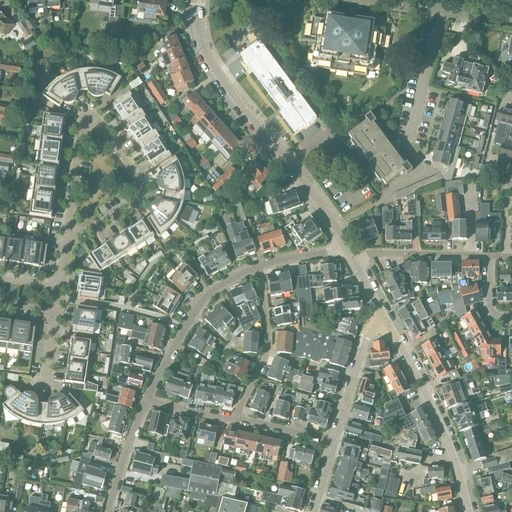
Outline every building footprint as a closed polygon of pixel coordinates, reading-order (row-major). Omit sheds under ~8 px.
[(27,0),(29,11),(46,9),(45,0),(20,0),(21,0),(25,0),(27,0)] [(45,0),(46,9),(60,7),(59,0),(45,0)] [(119,44),(123,17),(116,16),(116,5),(114,5),(114,0),(91,0),(91,4),(112,8),(110,17),(111,17),(110,22),(115,22),(111,43),(119,44)] [(165,17),(167,2),(152,0),(140,0),(140,2),(139,2),(138,9),(139,9),(138,13),(145,14),(145,18),(156,20),(157,16),(165,17)] [(72,10),(64,10),(64,22),(71,23),(72,10)] [(15,25),(0,12),(0,31),(5,36),(15,25)] [(347,23),(345,31),(343,31),(345,17),(326,14),(325,20),(313,18),(310,37),(316,38),(312,61),(318,62),(317,68),(367,76),(368,70),(374,71),(377,47),(383,48),(386,29),(374,27),(375,22),(356,19),(354,32),(351,32),(352,24),(352,23),(352,22),(351,22),(350,21),(349,21),(348,22),(347,22),(347,23)] [(29,17),(24,20),(31,30),(36,27),(29,17)] [(31,30),(24,20),(17,24),(23,34),(21,35),(25,40),(32,35),(30,31),(31,30)] [(167,53),(180,48),(176,36),(162,41),(167,53)] [(35,45),(31,39),(24,43),(28,50),(35,45)] [(316,119),(259,42),(241,56),(283,113),(281,115),(295,133),(304,126),(305,127),(316,119)] [(171,64),(185,59),(180,48),(167,53),(171,64)] [(171,78),(189,70),(185,59),(171,64),(167,66),(171,78)] [(481,95),(488,69),(471,64),(471,66),(464,65),(465,63),(462,63),(463,61),(455,59),(453,67),(445,65),(443,72),(451,74),(449,82),(468,87),(467,91),(481,95)] [(1,63),(0,67),(0,70),(20,73),(21,66),(1,63)] [(145,67),(139,71),(142,75),(148,71),(145,67)] [(83,92),(78,69),(78,71),(77,72),(70,74),(66,76),(60,79),(58,80),(57,78),(57,79),(74,102),(75,101),(75,100),(76,99),(76,98),(76,97),(76,96),(76,95),(75,95),(75,94),(77,93),(83,92)] [(95,97),(96,97),(101,69),(100,71),(99,71),(92,70),(88,70),(80,71),(79,71),(78,69),(83,92),(89,90),(91,91),(91,92),(91,93),(92,94),(92,95),(93,96),(94,97),(95,97)] [(101,69),(96,97),(97,97),(98,97),(99,97),(100,96),(101,96),(102,95),(102,94),(103,93),(105,93),(110,97),(122,79),(120,78),(113,75),(110,73),(102,71),(101,71),(101,69)] [(194,82),(189,70),(171,78),(177,93),(188,89),(187,85),(194,82)] [(152,77),(145,81),(148,85),(154,81),(152,77)] [(73,102),(74,102),(57,79),(58,80),(57,81),(51,86),(48,89),(44,95),(43,97),(60,108),(64,102),(66,101),(66,102),(67,103),(69,103),(70,103),(71,103),(72,103),(73,103),(73,102)] [(147,86),(160,106),(168,101),(154,81),(148,85),(147,86)] [(493,98),(496,89),(490,87),(487,96),(493,98)] [(116,109),(120,115),(137,104),(130,93),(115,103),(118,108),(116,109)] [(181,105),(184,103),(192,112),(202,102),(194,93),(189,97),(186,94),(178,101),(181,105)] [(447,105),(446,111),(463,115),(469,117),(472,106),(450,100),(449,105),(447,105)] [(211,111),(202,102),(192,112),(196,116),(190,121),(194,126),(200,121),(211,111)] [(126,120),(129,125),(144,114),(137,104),(120,115),(124,121),(126,120)] [(511,126),(511,112),(502,110),(499,123),(507,125),(511,126)] [(204,134),(219,120),(211,111),(200,121),(205,126),(201,130),(204,134)] [(444,121),(460,126),(463,115),(446,111),(444,116),(445,117),(444,121)] [(130,130),(134,136),(151,125),(144,114),(129,125),(132,129),(130,130)] [(367,121),(348,135),(352,140),(350,142),(362,157),(364,156),(371,166),(369,167),(380,182),(382,181),(386,186),(405,172),(407,175),(413,171),(407,163),(402,167),(371,126),(376,122),(371,114),(365,118),(367,121)] [(43,128),(62,130),(63,126),(65,126),(66,118),(45,115),(43,128)] [(172,121),(174,125),(181,121),(178,117),(172,121)] [(204,134),(212,143),(227,129),(219,120),(204,134)] [(181,121),(174,125),(177,129),(183,125),(181,121)] [(440,132),(457,136),(460,126),(444,121),(443,126),(442,126),(440,132)] [(139,141),(142,146),(158,135),(151,125),(134,136),(137,142),(139,141)] [(491,127),(485,152),(492,154),(492,155),(493,155),(499,156),(501,157),(508,159),(511,159),(511,141),(509,140),(511,134),(511,132),(510,130),(511,126),(507,125),(505,130),(491,127)] [(41,140),(63,143),(64,135),(61,135),(62,130),(43,128),(41,140)] [(227,129),(212,143),(211,143),(219,152),(224,148),(235,138),(227,129)] [(438,142),(454,146),(457,136),(440,132),(439,137),(440,138),(438,142)] [(143,152),(147,157),(165,146),(158,135),(142,146),(145,150),(143,152)] [(243,148),(235,138),(224,148),(219,152),(219,153),(227,162),(243,148)] [(39,153),(58,155),(59,151),(61,151),(63,143),(41,140),(39,153)] [(194,142),(188,146),(191,150),(197,146),(194,142)] [(460,148),(454,146),(438,142),(437,147),(436,147),(434,152),(451,157),(457,159),(460,148)] [(165,146),(147,157),(151,163),(153,162),(156,167),(172,157),(165,146)] [(443,166),(441,172),(442,175),(441,175),(444,180),(445,182),(451,181),(457,159),(451,157),(434,152),(433,158),(434,158),(433,163),(443,166)] [(37,165),(59,168),(60,160),(58,160),(58,155),(39,153),(37,165)] [(482,165),(479,177),(490,178),(491,176),(494,176),(493,177),(502,178),(508,159),(501,157),(499,156),(495,169),(482,165)] [(158,185),(186,179),(186,178),(184,179),(184,177),(182,170),(180,166),(177,160),(176,158),(158,169),(162,175),(162,177),(161,177),(160,178),(159,179),(158,180),(158,181),(158,182),(158,183),(158,184),(158,185)] [(196,165),(198,169),(208,163),(205,159),(196,165)] [(260,184),(269,176),(262,167),(261,168),(255,161),(247,169),(249,170),(245,173),(246,175),(245,177),(257,191),(262,187),(260,184)] [(9,164),(0,163),(0,172),(8,173),(9,164)] [(208,163),(198,169),(202,167),(204,171),(210,167),(208,163)] [(36,177),(55,180),(56,176),(58,176),(59,168),(37,165),(36,177)] [(219,180),(224,184),(225,185),(237,173),(232,168),(219,180)] [(214,171),(206,179),(212,185),(220,177),(214,171)] [(34,190),(55,193),(57,185),(54,185),(55,180),(36,177),(34,190)] [(186,179),(158,185),(159,187),(160,187),(160,188),(161,188),(163,189),(164,189),(165,191),(163,197),(186,202),(186,201),(184,201),(184,200),(185,192),(185,188),(185,181),(184,179),(186,179)] [(219,180),(211,188),(215,192),(224,184),(219,180)] [(452,240),(467,240),(467,222),(460,222),(457,195),(463,195),(462,181),(445,183),(449,223),(452,222),(452,240)] [(32,202),(51,205),(52,201),(54,201),(55,193),(34,190),(32,202)] [(274,215),(304,205),(302,199),(298,200),(295,192),(269,201),(274,215)] [(445,196),(435,197),(437,214),(447,213),(445,196)] [(186,202),(163,197),(162,203),(161,205),(160,204),(159,204),(157,204),(155,204),(154,205),(154,206),(153,207),(177,223),(176,221),(176,220),(178,218),(187,222),(192,210),(183,206),(184,203),(184,202),(186,202)] [(244,204),(246,210),(263,204),(261,198),(243,203),(244,204)] [(51,210),(51,205),(32,202),(30,215),(52,218),(53,210),(51,210)] [(408,218),(416,218),(415,203),(407,205),(408,218)] [(246,210),(244,204),(238,206),(243,222),(249,220),(246,210)] [(177,223),(153,207),(152,208),(152,209),(152,210),(152,211),(152,212),(153,213),(154,214),(154,215),(153,216),(148,220),(159,237),(161,236),(167,232),(170,229),(174,223),(175,222),(177,223)] [(399,241),(399,228),(392,228),(392,221),(393,221),(393,210),(388,212),(387,207),(382,209),(382,228),(387,228),(387,241),(399,241)] [(302,236),(316,226),(310,217),(296,227),(293,223),(284,229),(290,237),(295,233),(297,236),(300,233),(302,236)] [(372,219),(355,226),(353,227),(357,235),(358,234),(362,243),(378,236),(372,219)] [(136,228),(145,242),(155,236),(144,220),(138,223),(140,225),(136,228)] [(271,222),(266,224),(267,228),(269,234),(275,250),(285,246),(288,248),(291,247),(292,244),(285,235),(282,236),(280,230),(275,232),(273,227),(272,227),(271,222)] [(399,228),(399,241),(412,242),(412,223),(399,222),(399,228)] [(422,228),(422,241),(446,241),(446,235),(444,235),(444,228),(441,228),(441,222),(431,222),(431,228),(422,228)] [(490,222),(476,222),(476,242),(484,242),(484,243),(492,243),(492,235),(490,235),(490,223),(490,222)] [(269,234),(267,228),(266,224),(260,226),(261,230),(261,231),(262,236),(258,238),(263,253),(275,250),(269,234)] [(237,258),(247,255),(240,235),(238,230),(237,225),(230,227),(234,240),(235,240),(237,245),(233,246),(237,258)] [(295,233),(290,237),(296,247),(305,240),(308,244),(322,235),(316,226),(302,236),(300,233),(297,236),(295,233)] [(125,232),(136,248),(145,242),(136,228),(132,230),(131,228),(125,232)] [(240,235),(247,255),(255,252),(249,232),(248,232),(247,229),(245,228),(238,230),(240,235)] [(118,239),(127,254),(136,248),(125,232),(120,235),(121,237),(118,239)] [(223,237),(224,236),(222,232),(217,235),(221,244),(225,242),(223,237)] [(7,259),(10,241),(0,239),(0,260),(1,261),(2,259),(7,259)] [(107,243),(118,260),(127,254),(118,239),(114,242),(113,240),(107,243)] [(20,261),(22,243),(10,241),(7,259),(6,262),(20,264),(20,261)] [(32,265),(35,245),(22,243),(20,261),(25,262),(25,264),(32,265)] [(100,251),(109,266),(118,260),(107,243),(102,247),(103,249),(100,251)] [(35,245),(32,265),(39,266),(39,264),(45,265),(48,247),(35,245)] [(211,256),(220,271),(227,267),(226,266),(230,263),(221,247),(215,250),(217,253),(211,256)] [(100,275),(100,272),(109,266),(100,251),(96,254),(95,252),(89,255),(94,263),(93,265),(92,266),(89,269),(89,271),(88,273),(88,274),(100,275)] [(213,275),(220,271),(211,256),(205,259),(204,256),(198,260),(208,276),(212,274),(213,275)] [(479,261),(463,261),(463,274),(467,274),(467,278),(473,278),(473,274),(479,274),(479,261)] [(177,273),(192,287),(196,283),(194,281),(198,277),(193,273),(196,269),(189,262),(186,266),(184,265),(177,273)] [(411,284),(427,284),(427,264),(411,265),(411,284)] [(444,278),(450,278),(450,264),(431,264),(431,278),(440,278),(440,281),(444,281),(444,278)] [(309,289),(323,287),(323,283),(337,282),(336,272),(340,272),(340,265),(320,268),(321,276),(295,279),(296,290),(309,289)] [(410,274),(404,274),(402,275),(398,268),(391,271),(390,270),(382,274),(381,277),(385,284),(386,284),(395,302),(396,301),(397,304),(410,299),(414,298),(410,284),(410,274)] [(281,273),(277,274),(282,295),(293,292),(288,271),(287,272),(286,270),(282,271),(281,273)] [(80,285),(100,288),(105,289),(107,276),(100,275),(88,274),(88,273),(84,273),(83,279),(81,278),(80,285)] [(187,292),(192,287),(177,273),(169,281),(182,294),(186,290),(187,292)] [(271,297),(282,295),(277,274),(267,276),(271,297)] [(458,283),(460,289),(469,287),(467,281),(458,283)] [(250,284),(240,288),(256,323),(261,320),(253,301),(257,299),(250,284)] [(100,288),(80,285),(78,292),(81,293),(80,298),(98,301),(100,288)] [(460,290),(463,299),(464,306),(465,306),(480,301),(476,285),(469,287),(460,289),(460,290)] [(498,301),(511,302),(511,288),(503,288),(503,285),(500,285),(500,288),(498,288),(498,301)] [(329,303),(335,302),(359,300),(359,299),(357,287),(324,291),(325,303),(328,302),(329,303)] [(164,288),(159,297),(177,308),(180,302),(178,301),(181,297),(164,288)] [(237,307),(241,306),(245,316),(246,316),(247,318),(239,321),(244,332),(256,323),(240,288),(231,292),(237,307)] [(304,300),(311,305),(309,289),(296,290),(298,299),(304,299),(304,300)] [(464,306),(463,299),(460,290),(449,292),(451,300),(452,302),(457,319),(466,313),(465,306),(464,306)] [(439,306),(452,302),(451,300),(449,292),(438,294),(436,294),(437,301),(439,306)] [(174,313),(177,308),(159,297),(153,307),(170,316),(172,312),(174,313)] [(279,307),(284,306),(283,299),(273,301),(275,308),(279,307)] [(299,303),(298,303),(298,308),(299,314),(299,319),(305,318),(312,318),(311,305),(304,300),(304,299),(298,299),(299,303)] [(359,300),(335,302),(329,303),(329,306),(335,305),(335,312),(343,311),(344,314),(351,314),(351,310),(360,309),(362,306),(361,301),(359,300)] [(397,309),(408,329),(430,318),(440,312),(439,306),(437,301),(423,309),(419,301),(411,305),(410,302),(397,309)] [(223,302),(212,313),(227,329),(231,325),(233,326),(235,325),(232,322),(234,320),(225,311),(229,308),(223,302)] [(75,319),(95,322),(97,309),(79,307),(78,312),(76,312),(75,319)] [(274,310),(276,318),(299,314),(298,308),(290,309),(289,308),(274,310)] [(465,321),(469,328),(481,322),(474,310),(471,312),(472,314),(463,318),(459,320),(460,323),(465,321)] [(120,313),(118,328),(132,331),(134,332),(136,327),(136,326),(132,325),(134,316),(120,313)] [(205,319),(216,331),(219,329),(220,330),(219,331),(224,335),(229,330),(227,329),(212,313),(205,319)] [(300,328),(299,319),(299,314),(276,318),(277,327),(292,324),(293,326),(290,327),(290,332),(294,333),(301,333),(300,329),(300,328)] [(322,327),(320,335),(353,345),(359,322),(346,318),(345,320),(341,319),(338,331),(322,327)] [(430,318),(408,329),(413,339),(435,327),(430,318)] [(95,322),(75,319),(74,326),(76,326),(75,332),(93,335),(95,322)] [(0,348),(7,349),(11,323),(0,320),(0,348)] [(481,322),(469,328),(461,332),(462,335),(468,332),(469,334),(467,335),(470,340),(486,332),(481,322)] [(11,323),(7,349),(19,351),(23,324),(16,323),(16,326),(11,325),(11,323)] [(23,324),(19,351),(32,353),(36,329),(30,328),(30,325),(23,324)] [(147,335),(164,339),(165,335),(166,335),(167,331),(166,330),(166,328),(150,324),(148,330),(136,327),(134,332),(139,333),(147,335)] [(194,338),(213,349),(215,351),(216,349),(214,347),(215,345),(213,344),(216,340),(199,329),(194,338)] [(232,334),(235,338),(240,334),(242,333),(238,329),(232,334)] [(311,332),(300,329),(301,333),(294,333),(292,355),(291,355),(291,358),(304,359),(307,358),(316,363),(318,358),(330,361),(329,363),(345,368),(350,355),(308,342),(311,332)] [(225,338),(231,343),(231,342),(236,338),(235,338),(232,334),(229,330),(224,335),(226,337),(225,338)] [(236,338),(231,342),(258,345),(259,334),(257,334),(257,330),(250,330),(249,331),(249,334),(245,334),(245,339),(236,338)] [(163,343),(164,339),(147,335),(139,333),(134,332),(132,331),(130,338),(145,342),(144,346),(161,350),(161,349),(163,348),(164,344),(163,343)] [(292,355),(294,333),(290,332),(288,332),(288,335),(279,334),(277,353),(291,355),(292,355)] [(308,342),(350,355),(353,345),(320,335),(311,332),(308,342)] [(475,340),(479,348),(491,341),(486,332),(470,340),(471,342),(475,340)] [(422,347),(428,358),(441,351),(436,342),(442,338),(440,334),(434,338),(435,340),(422,347)] [(213,349),(194,338),(189,347),(205,357),(208,352),(210,354),(213,349)] [(72,350),(90,353),(91,342),(72,339),(71,345),(73,346),(72,350)] [(492,343),(491,341),(479,348),(476,349),(480,356),(482,356),(482,360),(497,360),(497,355),(500,355),(500,341),(495,341),(495,343),(492,343)] [(223,350),(230,352),(230,348),(244,349),(244,354),(258,354),(258,345),(231,342),(231,343),(223,350)] [(389,358),(388,347),(385,347),(384,343),(374,344),(374,349),(371,349),(372,354),(371,355),(372,367),(370,367),(371,373),(373,374),(377,372),(390,366),(388,363),(388,359),(389,358)] [(115,356),(113,365),(118,366),(119,362),(129,364),(132,348),(121,346),(121,347),(116,346),(115,353),(120,354),(119,357),(115,356)] [(90,353),(72,350),(72,355),(69,354),(69,361),(88,363),(90,353)] [(433,368),(447,361),(441,351),(428,358),(433,368)] [(227,363),(248,373),(251,365),(238,358),(233,356),(232,357),(228,355),(227,356),(223,362),(227,364),(227,363)] [(151,372),(153,360),(135,356),(133,364),(143,367),(142,371),(151,372)] [(275,358),(271,368),(285,373),(301,379),(302,375),(303,371),(301,370),(299,371),(299,372),(295,371),(287,368),(289,363),(275,358)] [(206,369),(210,363),(201,359),(198,364),(206,369)] [(475,360),(470,362),(475,371),(480,368),(475,360)] [(88,363),(69,361),(68,367),(70,367),(69,372),(87,374),(88,363)] [(447,361),(433,368),(439,379),(452,372),(447,361)] [(227,363),(227,364),(223,372),(243,382),(248,373),(227,363)] [(112,365),(111,373),(120,375),(122,367),(118,366),(113,365),(112,365)] [(391,383),(403,377),(396,365),(385,371),(391,383)] [(301,379),(285,373),(271,368),(268,377),(281,383),(283,380),(299,385),(300,385),(301,379)] [(321,369),(319,379),(338,384),(340,374),(321,369)] [(87,374),(69,372),(69,376),(66,376),(65,382),(73,383),(85,385),(84,391),(96,392),(97,392),(98,386),(87,383),(88,374),(87,374)] [(18,382),(19,375),(8,374),(7,377),(7,380),(18,382)] [(141,389),(144,377),(131,374),(129,380),(120,378),(119,383),(141,389)] [(204,402),(210,376),(205,375),(204,380),(203,386),(199,385),(195,400),(204,402)] [(335,394),(338,384),(319,379),(314,378),(302,375),(301,379),(300,385),(298,390),(311,394),(313,386),(312,386),(313,383),(323,386),(321,391),(335,394)] [(213,404),(217,389),(213,388),(214,382),(213,382),(214,378),(210,376),(204,402),(213,404)] [(461,393),(469,390),(466,381),(467,381),(465,376),(446,383),(448,387),(441,389),(444,398),(461,392),(461,393)] [(494,387),(499,387),(499,386),(511,385),(510,376),(494,377),(494,387)] [(398,396),(409,390),(403,377),(391,383),(394,390),(389,393),(393,399),(398,396)] [(177,388),(179,381),(180,379),(175,378),(175,379),(170,378),(165,392),(167,392),(167,395),(176,398),(177,395),(179,396),(181,390),(177,388)] [(182,382),(179,381),(177,388),(181,390),(179,396),(188,399),(192,385),(189,384),(190,381),(183,379),(182,382)] [(257,412),(269,382),(265,380),(261,391),(258,390),(250,409),(257,412)] [(374,383),(364,380),(363,380),(359,395),(364,397),(363,399),(362,398),(361,403),(373,406),(374,402),(373,402),(373,400),(376,392),(373,391),(374,387),(372,387),(374,383)] [(275,384),(269,382),(257,412),(264,415),(272,396),(268,394),(270,391),(269,390),(270,388),(273,389),(275,384)] [(222,406),(227,385),(222,384),(221,390),(217,389),(213,404),(222,406)] [(280,397),(284,386),(279,384),(274,395),(280,397)] [(227,385),(222,406),(231,408),(236,387),(227,385)] [(511,391),(511,388),(511,385),(499,386),(499,387),(500,396),(507,393),(506,393),(511,391)] [(20,422),(33,395),(32,395),(31,395),(29,395),(28,395),(27,396),(26,397),(25,398),(23,397),(19,392),(18,393),(15,390),(14,389),(13,388),(12,388),(11,388),(10,388),(9,388),(8,389),(7,389),(7,390),(6,391),(6,392),(5,392),(5,393),(5,394),(5,395),(5,396),(6,396),(6,397),(9,401),(3,406),(5,408),(10,413),(13,415),(20,419),(21,420),(20,421),(20,422)] [(133,409),(137,394),(122,390),(121,389),(119,398),(107,395),(106,401),(115,404),(118,405),(133,409)] [(461,392),(444,398),(448,408),(465,402),(463,397),(472,394),(471,390),(469,390),(461,393),(461,392)] [(101,400),(102,400),(103,393),(97,392),(96,392),(95,398),(96,399),(101,400)] [(309,395),(298,392),(296,397),(307,400),(309,395)] [(42,427),(43,427),(44,404),(38,404),(36,403),(36,402),(36,401),(36,400),(36,399),(35,398),(35,397),(34,396),(33,396),(33,395),(20,422),(21,422),(21,420),(23,421),(30,423),(34,424),(41,425),(42,425),(42,427)] [(56,397),(65,424),(66,424),(65,422),(66,422),(73,419),(76,417),(82,412),(84,411),(70,395),(65,400),(63,400),(62,399),(62,398),(61,397),(60,397),(59,397),(58,396),(56,397)] [(293,406),(295,398),(288,396),(286,403),(277,401),(273,415),(287,419),(291,405),(293,406)] [(65,424),(56,397),(55,397),(54,398),(53,399),(52,400),(52,401),(52,402),(52,403),(52,404),(50,405),(44,404),(43,427),(43,425),(44,425),(52,425),(56,425),(63,423),(64,422),(65,424)] [(382,428),(394,430),(408,432),(412,430),(417,427),(411,415),(406,417),(398,399),(392,402),(387,404),(385,405),(384,412),(383,417),(382,428)] [(316,410),(314,409),(314,411),(329,416),(332,406),(318,402),(316,410)] [(325,428),(329,416),(314,411),(314,409),(310,408),(310,406),(298,403),(294,419),(301,421),(304,411),(310,413),(307,423),(325,428)] [(455,421),(482,413),(487,411),(484,403),(476,406),(477,408),(472,410),(470,404),(452,410),(455,421)] [(371,423),(372,417),(368,416),(370,408),(356,404),(352,418),(371,423)] [(112,417),(125,421),(126,418),(128,419),(130,413),(128,412),(128,411),(110,406),(108,413),(113,414),(112,417)] [(411,415),(417,427),(418,429),(430,424),(423,409),(411,415)] [(149,432),(163,436),(165,425),(167,416),(154,413),(149,432)] [(482,413),(455,421),(459,432),(477,426),(475,421),(483,418),(482,413)] [(125,421),(112,417),(108,431),(122,435),(125,421)] [(186,440),(190,422),(179,419),(178,424),(172,423),(169,434),(175,435),(175,437),(186,440)] [(380,443),(382,437),(362,431),(364,424),(359,423),(358,425),(349,422),(346,433),(380,443)] [(488,425),(490,431),(502,427),(500,423),(496,424),(496,423),(488,425)] [(213,447),(217,428),(200,424),(197,439),(205,441),(204,445),(213,447)] [(414,432),(416,435),(417,434),(421,442),(424,441),(425,444),(437,438),(430,424),(418,429),(417,427),(412,430),(414,432)] [(464,433),(469,448),(482,444),(477,429),(464,433)] [(234,448),(238,432),(227,430),(223,445),(230,447),(228,452),(233,453),(234,448)] [(414,449),(415,449),(417,438),(416,435),(414,432),(412,430),(408,432),(394,430),(391,445),(400,447),(399,447),(414,450),(414,449)] [(243,455),(248,435),(238,432),(234,448),(240,449),(239,454),(243,455)] [(255,453),(259,437),(248,435),(243,455),(248,457),(249,451),(255,453)] [(265,460),(270,440),(259,437),(255,453),(262,454),(260,459),(265,460)] [(346,439),(344,448),(368,455),(378,458),(378,455),(384,457),(391,459),(393,447),(374,442),(370,441),(368,449),(362,447),(363,444),(346,439)] [(270,440),(265,460),(270,462),(271,456),(277,458),(281,442),(270,440)] [(0,443),(0,451),(8,453),(9,444),(0,443)] [(487,460),(482,444),(469,448),(473,462),(480,460),(483,470),(487,469),(489,474),(494,473),(510,469),(508,462),(511,461),(511,448),(494,454),(495,458),(487,460)] [(109,461),(112,451),(97,447),(96,448),(90,446),(88,453),(94,454),(94,456),(109,461)] [(296,450),(291,449),(289,459),(294,460),(295,460),(295,461),(296,463),(299,463),(301,462),(311,464),(314,450),(297,446),(296,450)] [(415,452),(415,449),(414,449),(414,450),(399,447),(399,448),(393,447),(391,459),(420,465),(423,453),(415,452)] [(341,456),(341,457),(357,462),(358,461),(365,463),(366,459),(368,455),(344,448),(341,456)] [(137,454),(135,462),(153,466),(154,461),(160,462),(163,463),(164,457),(168,458),(169,456),(150,451),(149,454),(148,455),(149,456),(149,457),(137,454)] [(211,453),(208,465),(214,466),(217,454),(211,453)] [(229,460),(219,457),(217,465),(227,467),(229,460)] [(338,467),(368,475),(369,472),(363,470),(364,466),(357,464),(357,462),(341,457),(340,459),(338,467)] [(389,465),(391,459),(384,457),(382,464),(389,465)] [(77,473),(104,481),(107,472),(89,467),(91,460),(81,458),(77,473)] [(162,467),(163,463),(160,462),(154,461),(153,466),(135,462),(132,473),(150,477),(151,473),(156,475),(157,474),(159,467),(162,467)] [(208,465),(194,462),(193,468),(190,481),(164,475),(162,486),(201,494),(207,495),(215,497),(219,482),(222,468),(214,466),(208,465)] [(281,462),(277,480),(290,484),(292,474),(288,473),(287,470),(288,464),(281,462)] [(335,476),(335,477),(351,482),(352,481),(359,483),(360,479),(364,480),(366,476),(367,476),(368,475),(338,467),(335,476)] [(428,467),(429,479),(443,479),(443,467),(428,467)] [(219,482),(233,485),(236,472),(229,470),(222,468),(219,482)] [(104,481),(77,473),(72,489),(79,490),(81,484),(101,490),(104,481)] [(495,485),(494,478),(494,473),(489,474),(490,478),(478,481),(479,488),(495,485)] [(349,491),(356,493),(357,490),(358,491),(359,486),(351,483),(351,482),(335,477),(335,478),(332,487),(349,491)] [(399,480),(389,478),(385,496),(395,499),(399,480)] [(511,481),(502,478),(501,482),(510,485),(508,491),(511,492),(511,481)] [(386,481),(379,479),(377,490),(383,491),(384,491),(386,481)] [(8,498),(1,497),(0,505),(0,511),(11,511),(13,499),(19,500),(22,481),(16,480),(14,494),(8,493),(8,498)] [(237,493),(239,487),(233,485),(219,482),(215,497),(219,498),(233,501),(251,505),(253,497),(248,496),(237,493)] [(498,494),(495,485),(479,488),(481,497),(480,498),(481,502),(482,502),(482,504),(493,502),(491,495),(498,494)] [(280,486),(278,495),(302,501),(304,491),(291,488),(280,486)] [(438,501),(451,498),(449,486),(436,489),(435,486),(420,489),(421,495),(429,493),(430,495),(436,494),(438,501)] [(239,487),(237,493),(248,496),(253,497),(260,499),(260,500),(277,505),(286,507),(286,508),(299,511),(302,501),(278,495),(278,496),(250,489),(239,487)] [(353,502),(356,493),(349,491),(332,487),(330,495),(353,502)] [(170,488),(167,497),(175,499),(178,490),(170,488)] [(381,501),(383,491),(377,490),(376,489),(373,499),(381,501)] [(507,492),(501,494),(502,502),(510,500),(509,493),(507,492)] [(97,496),(85,494),(84,495),(84,498),(83,501),(96,503),(96,502),(97,496)] [(204,507),(216,509),(219,498),(215,497),(207,495),(205,502),(204,507)] [(78,511),(78,507),(80,498),(69,496),(66,511),(76,511),(77,511),(78,511)] [(47,502),(46,502),(46,498),(41,497),(40,502),(39,507),(38,511),(49,511),(51,503),(46,503),(47,502)] [(249,511),(252,505),(251,505),(233,501),(219,498),(216,509),(214,511),(249,511)] [(28,511),(38,511),(39,507),(33,506),(34,503),(30,503),(28,511)]
